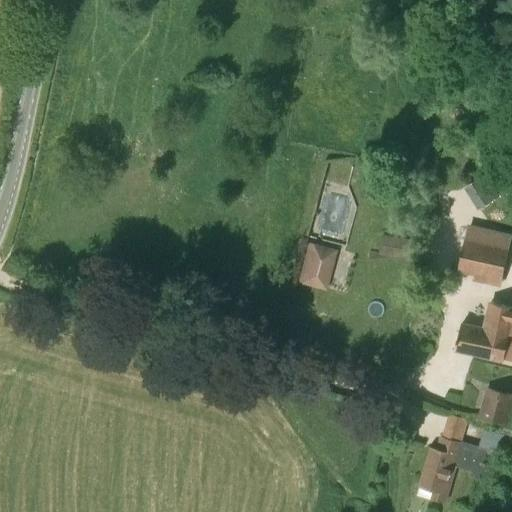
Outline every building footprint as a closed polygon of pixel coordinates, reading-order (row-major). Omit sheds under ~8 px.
[(460,163),(451,171),(483,221),(494,216),(503,208),(471,157),(460,163)] [(412,239),(382,234),(379,253),(409,258),(412,239)] [(509,248),(465,238),(458,268),(503,278),(509,248)] [(337,251),(313,244),(303,283),(327,289),(337,251)] [(511,360),(511,306),(491,301),(485,329),(461,323),(455,349),(504,360),(504,358),(511,360)] [(486,386),(478,417),(503,424),(511,392),(486,386)] [(431,446),(420,486),(417,495),(445,502),(455,466),(471,471),(470,477),(478,479),(486,449),(462,441),(468,419),(449,413),(443,436),(441,436),(438,448),(431,446)]
